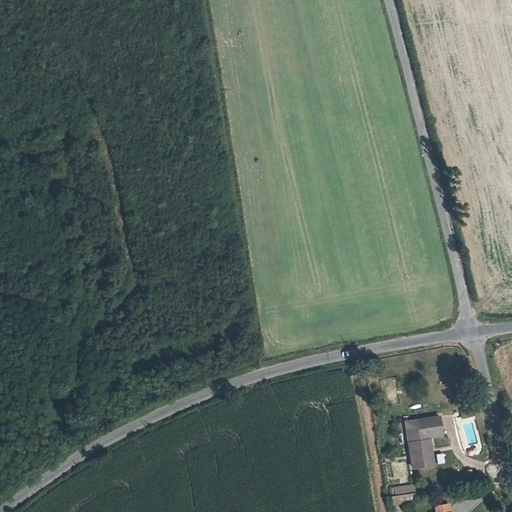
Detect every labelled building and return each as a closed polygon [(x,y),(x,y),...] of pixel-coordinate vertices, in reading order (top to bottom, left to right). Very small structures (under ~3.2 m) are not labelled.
[(460,410),(462,417),(474,414),(472,406),(460,410)] [(427,428),(442,426),(440,414),(416,417),(417,429),(407,430),(413,466),(432,464),(428,437),(427,428)] [(417,429),(416,417),(406,418),(407,430),(417,429)] [(427,428),(428,437),(443,435),(442,426),(427,428)] [(393,497),(413,494),(412,487),(392,490),(393,497)] [(413,494),(393,497),(394,506),(414,503),(413,494)]
